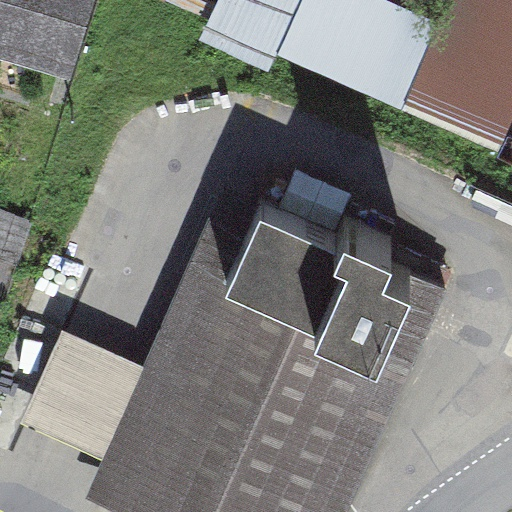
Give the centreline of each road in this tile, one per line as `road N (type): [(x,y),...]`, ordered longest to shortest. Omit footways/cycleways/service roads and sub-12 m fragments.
road 1 (unknown): [(30,511),(148,218),(178,168),(226,141),(415,174),(469,198),(511,244)]
road 2 (unknown): [(511,307),(449,511)]
